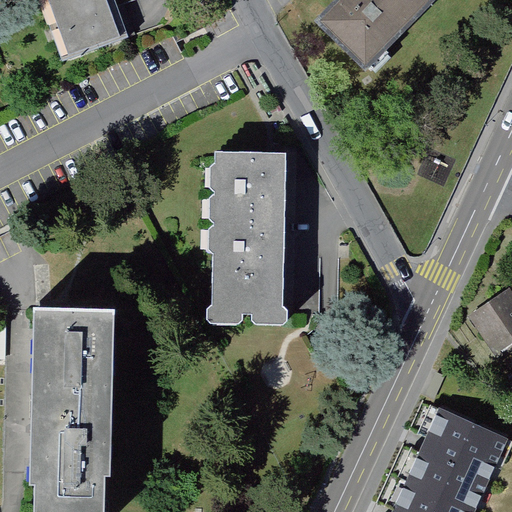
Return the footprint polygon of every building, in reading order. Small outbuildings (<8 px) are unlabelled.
[(111,0),(30,0),(56,66),(126,39),(111,0)] [(340,0),(309,34),(363,83),(440,0),(340,0)] [(293,157),(203,158),(206,332),(296,331),(293,157)] [(465,319),(494,359),(511,346),(511,299),(505,290),(465,319)] [(103,511),(106,316),(24,315),(21,511),(103,511)] [(511,385),(500,393),(511,409),(511,385)] [(505,435),(441,440),(445,483),(509,478),(505,435)]
